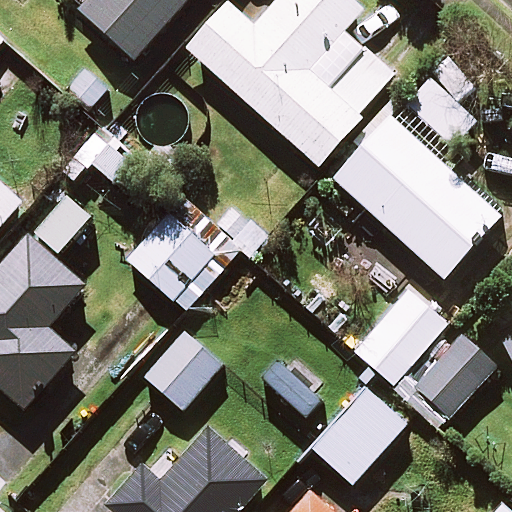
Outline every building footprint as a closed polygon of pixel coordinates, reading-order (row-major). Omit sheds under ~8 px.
[(190,0),(92,0),(79,14),(134,63),(190,0)] [(281,0),(254,31),(227,7),(187,52),(318,169),(395,82),(343,35),(361,14),(345,0),(281,0)] [(0,102),(21,80),(0,59),(0,102)] [(111,92),(86,69),(63,95),(88,118),(111,92)] [(505,213),(397,113),(334,181),(442,281),(505,213)] [(94,138),(62,174),(76,186),(92,167),(114,186),(130,169),(94,138)] [(0,229),(20,208),(0,189),(0,229)] [(94,221),(64,195),(33,232),(63,258),(94,221)] [(256,232),(230,210),(200,245),(168,217),(128,263),(186,313),(256,232)] [(86,289),(28,238),(0,269),(0,391),(24,413),(74,357),(47,332),(86,289)] [(440,326),(406,297),(373,335),(406,365),(440,326)] [(222,365),(182,332),(143,379),(183,412),(222,365)] [(511,336),(500,345),(511,363),(511,336)] [(494,373),(460,338),(412,384),(446,419),(494,373)] [(406,426),(364,390),(311,449),(352,486),(406,426)] [(239,511),(266,483),(209,431),(161,485),(142,468),(106,508),(110,511),(239,511)] [(325,511),(310,496),(294,511),(325,511)]
